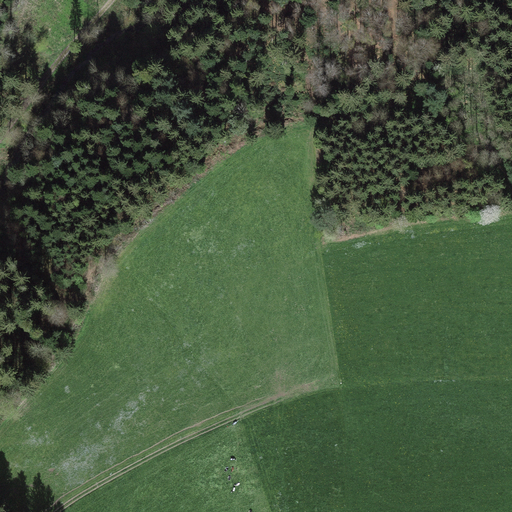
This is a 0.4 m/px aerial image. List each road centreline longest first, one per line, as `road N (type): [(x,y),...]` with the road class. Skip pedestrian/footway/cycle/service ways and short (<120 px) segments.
road 1 (track): [(56,511),(183,439),(317,386)]
road 2 (track): [(0,142),(114,0)]
